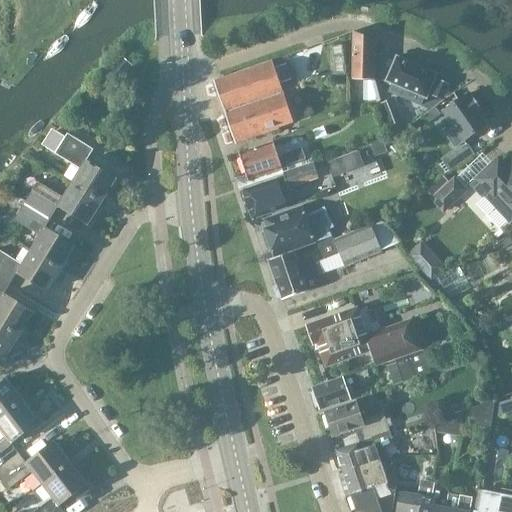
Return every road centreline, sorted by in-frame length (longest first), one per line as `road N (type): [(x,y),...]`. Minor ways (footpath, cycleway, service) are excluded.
road 1 (residential): [(191,209),(135,221),(60,341),(60,369),(132,477),(146,481)]
road 2 (residential): [(511,123),(427,53),(378,30),(339,24),(183,80)]
road 3 (residential): [(329,511),(265,319),(253,308),(203,305)]
road 4 (tertiary): [(235,458),(203,305)]
road 5 (tertiary): [(191,209),(183,80)]
